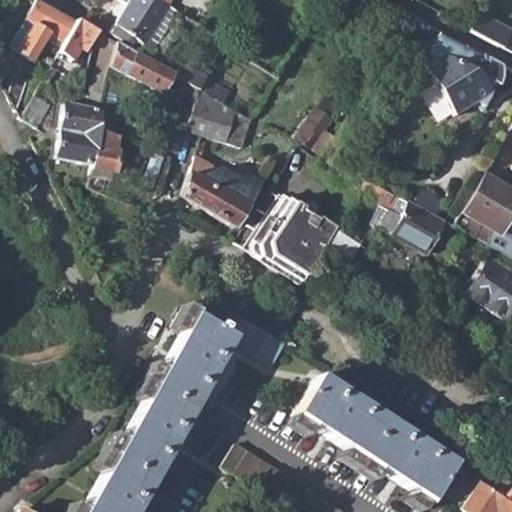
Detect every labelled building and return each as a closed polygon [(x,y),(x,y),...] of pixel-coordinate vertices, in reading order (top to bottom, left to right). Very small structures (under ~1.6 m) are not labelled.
[(140,47),(167,9),(165,7),(153,0),(117,0),(118,1),(126,4),(118,18),(109,32),(130,45),(132,41),(140,47)] [(190,23),(224,44),(228,37),(212,27),(223,11),(205,0),(190,23)] [(236,0),(261,10),(266,0),(236,0)] [(34,1),(23,21),(31,26),(15,53),(29,62),(43,41),(46,34),(61,42),(72,22),(34,1)] [(118,18),(126,4),(118,1),(111,14),(118,18)] [(511,43),(505,40),(510,31),(479,15),(469,34),(511,56),(511,43)] [(8,49),(15,53),(31,26),(23,21),(8,49)] [(104,30),(87,21),(83,28),(95,35),(100,38),(104,30)] [(77,47),(83,51),(88,42),(98,47),(100,38),(95,35),(83,28),(72,22),(61,42),(57,49),(55,53),(69,62),(77,47)] [(425,79),(451,118),(469,107),(481,114),(489,98),(486,94),(491,85),(497,88),(497,65),(437,32),(425,53),(417,52),(409,56),(405,64),(404,70),(407,77),(411,80),(419,81),(425,79)] [(57,49),(61,42),(46,34),(43,41),(57,49)] [(368,48),(384,58),(391,45),(375,36),(368,48)] [(87,94),(89,110),(101,111),(109,65),(113,44),(100,38),(98,47),(87,94)] [(113,44),(109,65),(177,103),(183,83),(142,61),(113,44)] [(196,91),(223,105),(230,93),(148,51),(142,61),(183,83),(196,91)] [(6,96),(15,113),(26,82),(13,73),(6,96)] [(196,91),(183,83),(177,103),(171,128),(183,134),(188,120),(196,91)] [(188,120),(238,148),(252,122),(223,105),(196,91),(188,120)] [(297,136),(317,150),(341,122),(333,116),(339,106),(323,96),(297,136)] [(19,120),(38,129),(50,108),(32,98),(19,120)] [(54,158),(91,165),(97,133),(101,111),(89,110),(62,106),(54,158)] [(97,133),(110,135),(113,114),(101,111),(97,133)] [(91,169),(112,172),(116,151),(114,150),(116,136),(110,135),(97,133),(91,165),(91,169)] [(203,159),(195,154),(180,196),(233,228),(260,184),(246,175),(234,178),(218,168),(205,171),(203,159)] [(449,229),(470,240),(511,260),(511,225),(506,221),(511,210),(511,193),(481,175),(449,229)] [(379,212),(387,217),(399,224),(407,206),(367,184),(362,194),(382,206),(379,212)] [(439,207),(417,194),(409,207),(427,217),(432,220),(439,207)] [(246,250),(295,281),(300,284),(334,228),(281,196),(246,250)] [(409,207),(407,206),(399,224),(387,217),(377,234),(422,258),(440,225),(432,220),(427,217),(409,207)] [(468,296),(511,318),(511,315),(511,271),(489,259),(468,296)] [(372,325),(393,337),(401,324),(380,311),(372,325)] [(77,511),(127,511),(226,337),(188,317),(77,511)] [(288,415),(426,502),(435,489),(451,465),(311,377),(288,415)] [(496,397),(511,405),(511,391),(503,386),(496,397)] [(284,511),(338,511),(232,445),(218,469),(284,511)] [(511,511),(511,507),(498,498),(451,465),(435,489),(458,504),(455,509),(459,511),(511,511)] [(511,479),(498,498),(511,507),(511,479)]
